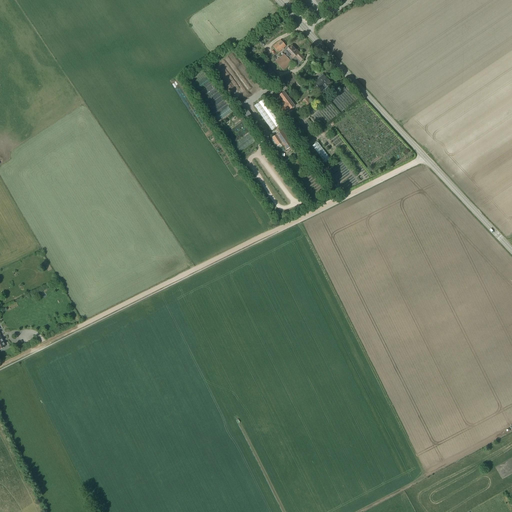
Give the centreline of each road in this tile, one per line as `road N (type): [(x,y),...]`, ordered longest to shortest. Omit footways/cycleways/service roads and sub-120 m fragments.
road 1 (track): [(0,366),(424,157)]
road 2 (unclassified): [(511,249),(278,0)]
